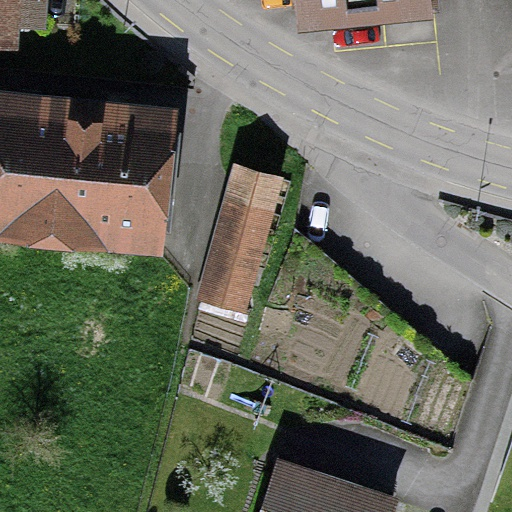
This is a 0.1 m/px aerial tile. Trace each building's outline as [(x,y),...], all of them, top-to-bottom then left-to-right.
[(0,0),(0,48),(11,50),(14,20),(15,0),(0,0)] [(42,0),(15,0),(14,20),(41,22),(42,0)] [(511,0),(306,0),(307,10),(403,0),(511,0)] [(169,116),(14,102),(3,219),(158,234),(169,116)] [(281,181),(231,164),(187,296),(238,313),(281,181)] [(320,272),(290,313),(443,423),(472,381),(320,272)] [(392,511),(398,496),(280,456),(260,511),(392,511)]
